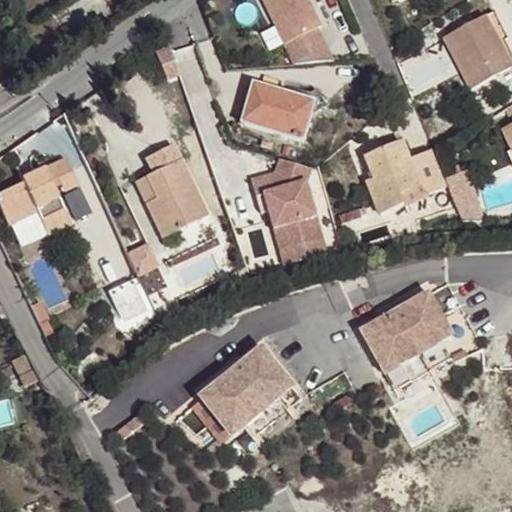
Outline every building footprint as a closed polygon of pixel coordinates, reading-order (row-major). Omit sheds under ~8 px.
[(311,0),(258,0),(291,59),(341,60),(311,0)] [(445,40),(472,91),(511,69),(511,67),(486,19),(445,40)] [(176,51),(165,53),(170,80),(181,77),(176,51)] [(303,101),(255,87),(244,125),(304,142),(312,115),(303,101)] [(317,93),(303,101),(312,115),(325,107),(317,93)] [(422,187),(412,162),(404,145),(366,161),(375,182),(367,186),(380,216),(405,206),(401,196),(422,187)] [(163,239),(207,217),(173,147),(146,160),(153,174),(146,178),(157,200),(146,206),(163,239)] [(426,197),(446,188),(432,154),(412,162),(422,187),(426,197)] [(0,196),(0,206),(5,218),(35,205),(39,213),(49,235),(71,225),(52,187),(61,183),(66,192),(78,186),(65,159),(31,175),(34,181),(24,185),(0,196)] [(446,182),(457,209),(478,201),(467,173),(446,182)] [(22,180),(24,185),(34,181),(31,175),(22,180)] [(157,200),(146,178),(135,183),(146,206),(157,200)] [(405,206),(426,197),(422,187),(401,196),(405,206)] [(478,201),(457,209),(462,223),(484,220),(478,201)] [(39,213),(35,205),(5,218),(9,227),(29,217),(39,239),(49,235),(39,213)] [(359,210),(353,213),(356,220),(362,218),(359,210)] [(356,220),(353,213),(340,217),(342,225),(356,220)] [(400,239),(415,234),(411,222),(396,226),(400,239)] [(327,229),(312,234),(317,250),(333,245),(327,229)] [(150,245),(137,252),(148,273),(161,266),(150,245)] [(263,275),(276,270),(269,250),(256,254),(263,275)] [(122,326),(155,315),(142,276),(108,288),(122,326)] [(387,321),(363,334),(386,375),(453,337),(430,297),(404,311),(407,316),(390,326),(387,321)] [(404,311),(387,321),(390,326),(407,316),(404,311)] [(225,384),(204,401),(233,438),(293,389),(264,353),(241,372),(244,376),(229,389),(225,384)] [(449,353),(436,360),(440,366),(453,359),(449,353)] [(33,370),(26,355),(12,361),(20,377),(33,370)] [(33,370),(20,377),(25,388),(38,382),(33,370)] [(241,372),(225,384),(229,389),(244,376),(241,372)] [(217,441),(204,452),(211,456),(222,447),(217,441)]
